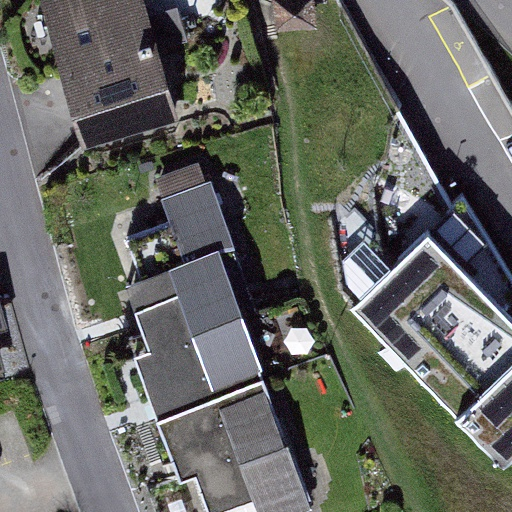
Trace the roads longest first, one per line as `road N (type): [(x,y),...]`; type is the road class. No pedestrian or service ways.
road 1 (residential): [(0,149),(110,511)]
road 2 (residential): [(392,0),(446,89),(511,230)]
